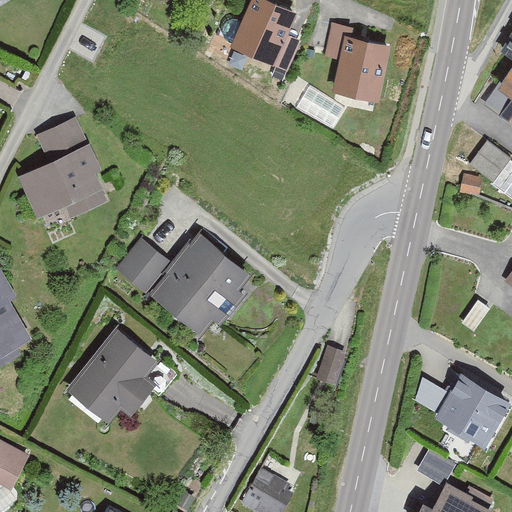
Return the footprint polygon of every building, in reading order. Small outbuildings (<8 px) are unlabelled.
[(292,13),(262,0),(256,0),(238,42),(288,64),(298,41),(283,34),(292,13)] [(352,29),(335,26),(330,53),(344,56),(338,86),(379,93),(388,46),(350,39),(352,29)] [(511,70),(503,85),(511,91),(511,70)] [(95,166),(74,122),(43,136),(55,164),(26,177),(41,209),(68,197),(74,211),(103,197),(90,168),(95,166)] [(510,161),(488,143),(473,161),(495,179),(510,161)] [(511,159),(510,161),(495,179),(494,181),(511,195),(511,159)] [(244,271),(201,237),(157,291),(198,324),(211,308),(218,314),(238,290),(232,285),(244,271)] [(167,261),(143,242),(124,267),(148,285),(167,261)] [(12,294),(0,271),(0,300),(7,297),(12,294)] [(7,297),(0,300),(0,358),(14,351),(9,342),(27,332),(7,297)] [(491,307),(480,300),(464,324),(475,331),(491,307)] [(153,361),(116,333),(75,387),(110,414),(121,400),(132,408),(151,382),(142,375),(153,361)] [(324,369),(341,375),(350,348),(333,342),(324,369)] [(428,374),(417,396),(441,408),(452,386),(428,374)] [(511,405),(461,376),(435,421),(486,450),(511,405)] [(23,454),(0,442),(0,475),(11,480),(23,454)] [(448,478),(456,459),(430,448),(422,467),(448,478)] [(277,511),(299,474),(272,459),(249,501),(268,511),(277,511)] [(474,497),(447,483),(432,511),(489,511),(471,503),(474,497)]
